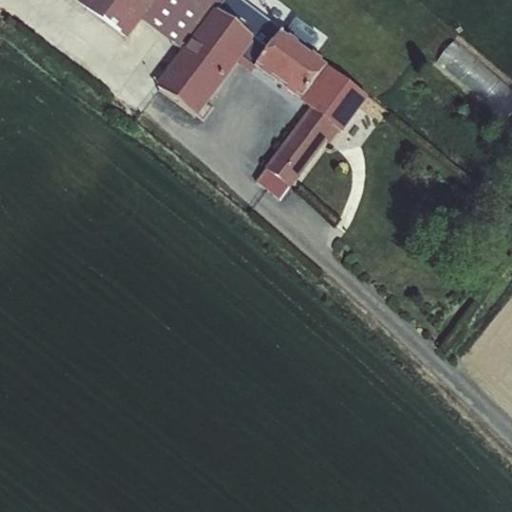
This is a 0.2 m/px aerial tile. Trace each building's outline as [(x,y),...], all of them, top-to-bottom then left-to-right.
[(67,0),(127,44),(140,26),(182,55),(184,52),(186,54),(190,47),(189,46),(213,13),(216,16),(227,0),(67,0)] [(156,91),(197,122),(238,68),(242,62),(254,71),(262,77),(261,79),(270,86),(271,84),(287,96),(286,97),(295,104),(296,103),(310,113),(264,172),(266,173),(289,191),(291,192),(327,145),(330,147),(339,136),(342,137),(368,102),(328,71),(326,73),(322,69),(323,68),(313,60),(312,62),(308,59),(298,51),(299,49),(290,42),(288,45),(283,41),(284,38),(281,36),(283,33),(238,0),(227,0),(216,16),(213,13),(189,46),(190,47),(186,54),(184,52),(182,55),(156,91)] [(296,22),(284,38),(283,41),(288,45),(290,42),(299,49),(298,51),(308,59),(318,45),(317,38),(296,22)] [(511,114),(511,90),(455,42),(437,64),(506,122),(511,114)] [(253,73),(254,71),(242,62),(238,68),(251,78),(255,73),(253,73)] [(289,191),(266,173),(256,186),(279,204),(289,191)]
